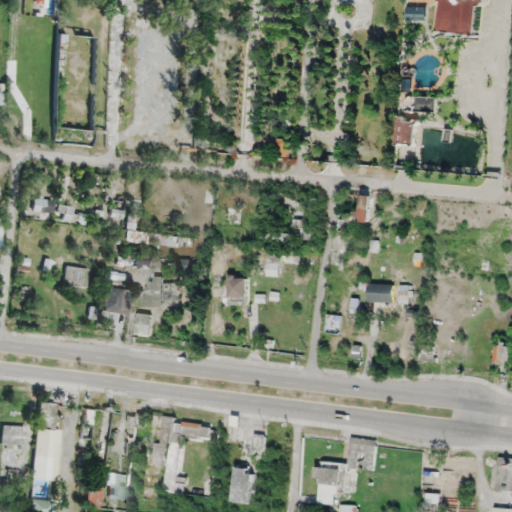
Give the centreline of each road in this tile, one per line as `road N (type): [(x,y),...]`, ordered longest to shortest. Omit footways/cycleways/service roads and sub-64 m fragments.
road 1 (residential): [(0,148),(109,166),(511,195)]
road 2 (residential): [(248,176),(257,0)]
road 3 (residential): [(191,0),(179,171)]
road 4 (residential): [(109,166),(120,0)]
